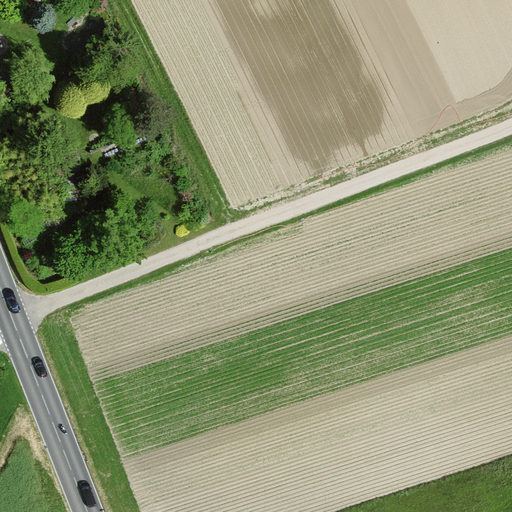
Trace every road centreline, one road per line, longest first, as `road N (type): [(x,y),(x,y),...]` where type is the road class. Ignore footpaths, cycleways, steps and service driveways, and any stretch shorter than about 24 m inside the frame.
road 1 (track): [(14,325),(64,298),(511,126)]
road 2 (secondary): [(14,325),(92,511)]
